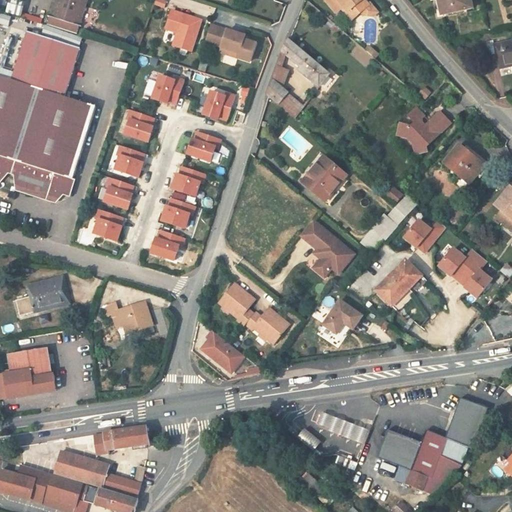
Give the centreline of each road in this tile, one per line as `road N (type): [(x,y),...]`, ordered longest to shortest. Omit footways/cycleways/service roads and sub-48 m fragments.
road 1 (primary): [(511,350),(199,395)]
road 2 (unknown): [(0,28),(32,24),(95,56),(110,81),(54,251)]
road 3 (primary): [(204,409),(511,360)]
road 4 (residential): [(129,273),(175,130),(190,122),(248,139)]
road 5 (primary): [(0,441),(175,412)]
road 6 (primary): [(172,400),(0,426)]
road 7 (residential): [(395,0),(509,125)]
road 8 (residential): [(248,139),(196,291)]
road 9 (residential): [(297,0),(248,139)]
road 10 (residential): [(0,236),(129,273)]
road 11 (residential): [(151,511),(198,462),(204,409)]
